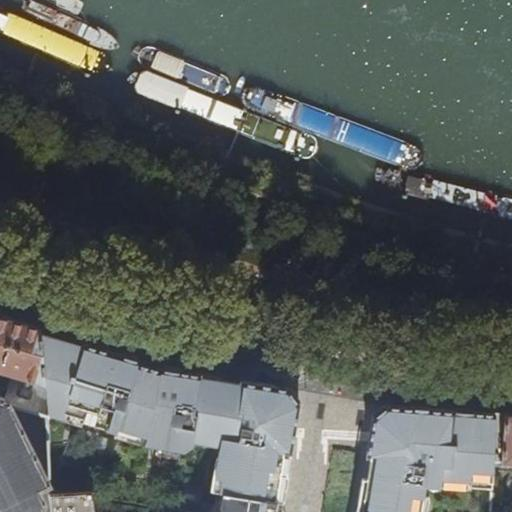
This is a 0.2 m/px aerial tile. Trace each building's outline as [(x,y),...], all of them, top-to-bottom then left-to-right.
[(0,401),(47,416),(46,411),(45,384),(38,330),(0,317),(0,371),(15,375),(10,391),(0,387),(0,401)] [(281,511),(283,501),(276,499),(280,475),(287,476),(291,451),(289,451),(293,429),(295,429),(299,404),(288,390),(288,389),(241,381),(241,383),(200,376),(200,373),(169,368),(161,366),(160,369),(138,362),(139,359),(78,341),(71,339),(70,342),(46,335),(47,332),(38,330),(45,384),(46,411),(62,411),(84,419),(82,422),(85,422),(116,431),(118,427),(147,436),(144,442),(184,450),(192,444),(193,440),(205,442),(207,434),(222,437),(221,445),(219,458),(218,459),(225,461),(220,491),(219,490),(215,511),(281,511)] [(0,511),(52,511),(52,493),(47,416),(0,401),(0,511)] [(444,479),(462,480),(462,487),(493,489),(494,464),(496,413),(402,407),(389,404),(373,417),(366,457),(370,457),(366,478),(361,511),(420,511),(423,496),(424,485),(444,486),(444,479)] [(47,416),(81,426),(82,422),(84,419),(62,411),(46,411),(47,416)] [(511,414),(505,414),(502,464),(511,464),(511,414)] [(118,427),(116,431),(115,435),(143,444),(144,442),(147,436),(118,427)] [(207,434),(205,442),(221,445),(222,437),(207,434)] [(218,459),(219,458),(216,457),(212,489),(219,490),(220,491),(225,461),(218,459)] [(276,499),(283,501),(287,476),(280,475),(276,499)] [(361,511),(366,478),(363,478),(357,511),(361,511)] [(93,511),(92,496),(92,492),(52,493),(52,511),(93,511)] [(423,496),(420,511),(425,511),(428,497),(423,496)]
